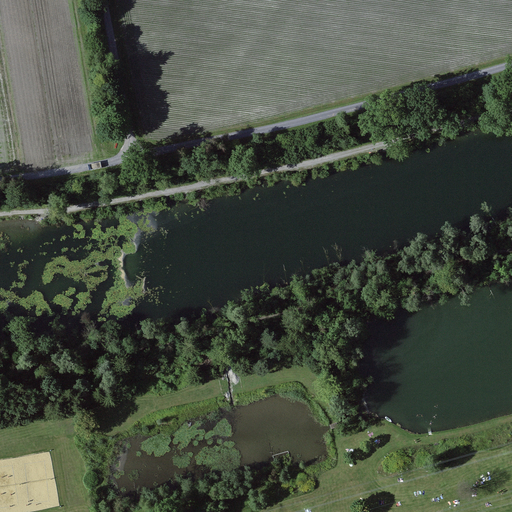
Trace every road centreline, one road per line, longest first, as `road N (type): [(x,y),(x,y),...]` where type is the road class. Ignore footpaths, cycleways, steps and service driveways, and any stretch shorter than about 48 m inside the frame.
road 1 (track): [(0,181),(273,129),(511,66)]
road 2 (track): [(134,155),(104,0)]
